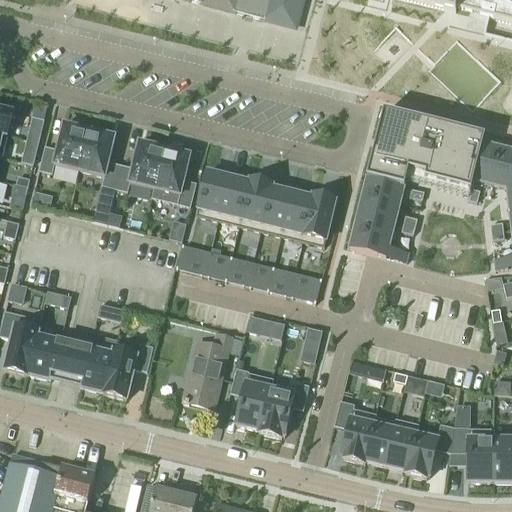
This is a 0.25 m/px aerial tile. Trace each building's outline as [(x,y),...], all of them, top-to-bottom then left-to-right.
[(172,0),(195,6),(294,32),(302,0),(172,0)] [(511,0),(387,0),(393,1),(420,8),(444,14),(455,17),(456,11),(469,14),(465,32),(483,36),(487,19),(511,25),(511,0)] [(11,117),(0,114),(0,138),(6,140),(7,139),(6,139),(11,117)] [(371,165),(367,184),(403,193),(404,194),(406,186),(409,176),(426,180),(424,185),(469,197),(471,197),(471,194),(473,185),(482,150),(483,147),(461,141),(440,136),(441,131),(440,131),(400,121),(391,119),(385,117),(384,117),(383,120),(380,129),(388,131),(384,145),(393,147),(391,155),(382,152),(377,151),(375,150),(374,153),(371,165)] [(44,125),(32,122),(27,144),(38,147),(44,125)] [(76,133),(63,130),(57,155),(45,152),(39,176),(52,179),(54,170),(79,176),(89,132),(77,129),(76,133)] [(102,135),(89,132),(79,176),(104,182),(102,191),(115,194),(120,170),(108,167),(114,142),(101,139),(102,135)] [(38,147),(27,144),(21,167),(33,170),(38,147)] [(133,173),(120,170),(115,194),(127,197),(130,188),(154,194),(151,203),(152,203),(165,151),(152,148),(152,151),(139,148),(133,173)] [(482,150),(473,185),(490,190),(499,155),(482,150)] [(178,154),(165,151),(152,203),(190,213),(196,188),(183,185),(189,160),(177,157),(178,154)] [(511,157),(499,155),(490,190),(507,194),(511,177),(511,157)] [(207,177),(197,222),(219,227),(230,183),(207,177)] [(29,184),(18,181),(16,189),(27,192),(29,184)] [(230,183),(219,227),(240,232),(251,187),(230,183)] [(367,184),(363,201),(398,210),(401,201),(410,203),(412,196),(404,194),(403,193),(367,184)] [(251,187),(240,232),(261,237),(271,193),(272,191),(251,186),(251,187)] [(27,192),(16,189),(14,197),(26,200),(27,192)] [(271,193),(261,237),(281,242),(291,198),(271,193)] [(471,197),(468,206),(476,208),(479,196),(471,194),(471,197)] [(412,196),(410,203),(422,206),(424,198),(412,195),(412,196)] [(291,198),(281,242),(302,247),(312,203),(291,198)] [(312,203),(302,247),(323,252),(335,206),(312,201),(312,203)] [(363,201),(359,219),(394,228),(398,210),(363,201)] [(96,217),(93,226),(106,230),(108,220),(96,217)] [(359,219),(354,236),(390,245),(394,228),(359,219)] [(405,221),(403,229),(415,232),(417,224),(405,221)] [(19,228),(7,226),(5,233),(17,236),(19,228)] [(502,228),(490,230),(491,238),(503,237),(502,228)] [(403,229),(401,237),(413,240),(415,232),(403,229)] [(17,236),(5,233),(3,241),(15,244),(17,236)] [(354,236),(350,254),(385,263),(390,245),(354,236)] [(503,237),(491,238),(492,246),(504,245),(503,237)] [(396,256),(394,265),(406,268),(408,259),(396,256)] [(206,257),(203,269),(211,271),(214,259),(206,257)] [(506,264),(494,266),(495,275),(507,274),(506,264)] [(248,268),(245,279),(253,281),(256,270),(248,268)] [(203,269),(200,281),(208,283),(211,271),(203,269)] [(290,278),(287,290),(295,292),(298,280),(290,278)] [(245,279),(242,291),(250,293),(253,281),(245,279)] [(511,287),(503,290),(504,293),(506,304),(511,302),(511,303),(511,287)] [(287,290),(284,302),(292,304),(295,292),(287,290)] [(47,297),(44,308),(68,314),(71,303),(70,302),(58,300),(47,297)] [(99,318),(98,322),(121,327),(124,316),(113,313),(101,310),(99,318)] [(499,314),(491,316),(492,328),(501,327),(499,314)] [(18,320),(4,317),(0,334),(0,342),(11,345),(4,375),(27,381),(37,337),(36,337),(15,332),(18,320)] [(262,326),(250,323),(246,338),(258,341),(262,326)] [(297,331),(286,328),(283,341),(294,344),(297,331)] [(321,338),(307,335),(305,345),(319,348),(321,338)] [(61,343),(37,337),(27,381),(28,381),(28,380),(51,386),(59,351),(60,347),(61,343)] [(195,354),(182,408),(189,409),(189,407),(214,413),(231,344),(214,340),(210,357),(195,354)] [(496,342),(497,350),(507,348),(505,340),(496,342)] [(60,347),(59,351),(51,386),(66,389),(80,393),(89,354),(75,351),(60,347)] [(147,378),(153,353),(139,350),(137,362),(113,356),(112,360),(103,398),(103,399),(126,405),(134,375),(147,378)] [(103,398),(112,360),(89,354),(80,393),(103,398)] [(501,370),(505,359),(497,357),(494,368),(501,370)] [(363,370),(351,367),(348,379),(366,383),(369,372),(363,370)] [(236,375),(230,399),(242,402),(241,406),(240,405),(240,407),(241,407),(235,430),(258,436),(258,438),(259,438),(271,391),(271,390),(272,390),(273,385),(248,379),(248,378),(236,375)] [(395,378),(393,386),(405,389),(407,381),(395,378)] [(415,383),(411,398),(423,401),(427,386),(415,383)] [(271,391),(259,438),(281,443),(281,441),(284,442),(289,419),(290,419),(291,418),(290,417),(291,414),(303,417),(308,392),(295,389),(293,395),(272,390),(271,390),(271,391)] [(340,407),(334,432),(347,435),(341,461),(343,462),(342,464),(362,469),(362,468),(365,469),(365,467),(364,467),(375,422),(375,423),(376,420),(353,415),(354,411),(340,407)] [(375,422),(364,467),(365,467),(385,471),(395,427),(375,423),(375,422)] [(395,427),(385,471),(405,476),(406,476),(415,439),(416,440),(418,430),(395,425),(395,427)] [(405,476),(405,478),(426,484),(427,481),(429,482),(435,456),(450,459),(453,434),(440,431),(437,445),(416,440),(415,439),(406,476),(405,476)] [(453,434),(450,459),(468,460),(467,471),(467,487),(492,487),(493,444),(494,444),(494,435),(468,434),(453,434)] [(493,444),(492,487),(511,487),(511,444),(494,444),(493,444)] [(86,511),(95,482),(12,460),(0,507),(0,511),(86,511)] [(194,511),(197,504),(156,494),(156,495),(147,493),(142,511),(194,511)]
